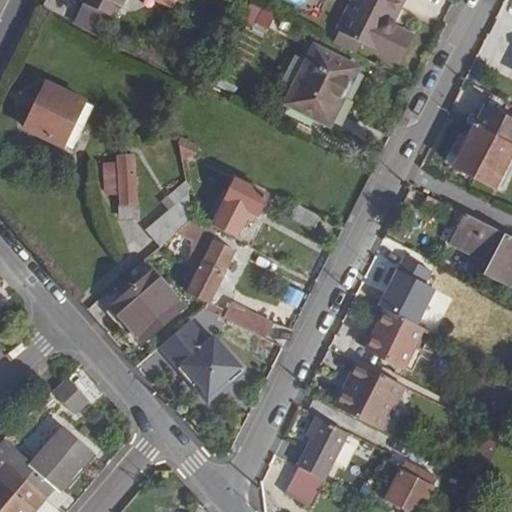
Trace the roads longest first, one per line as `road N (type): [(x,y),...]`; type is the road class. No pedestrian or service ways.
road 1 (residential): [(483,0),(228,503)]
road 2 (residential): [(164,432),(62,324)]
